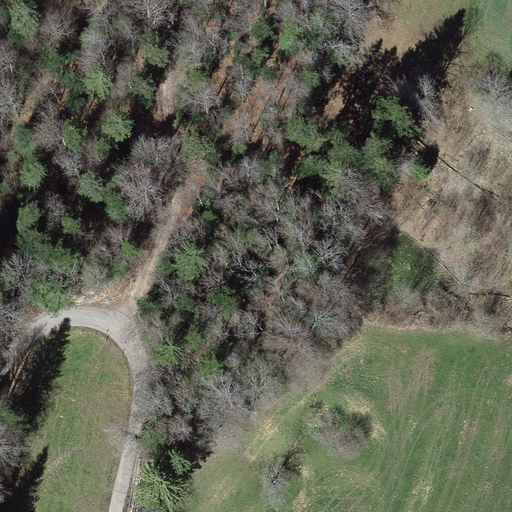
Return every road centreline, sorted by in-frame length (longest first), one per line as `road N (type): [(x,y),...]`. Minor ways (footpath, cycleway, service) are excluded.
road 1 (track): [(119,511),(137,367),(128,338),(107,317),(59,319),(32,343),(0,467)]
road 2 (track): [(107,317),(146,244),(223,55),(234,0)]
